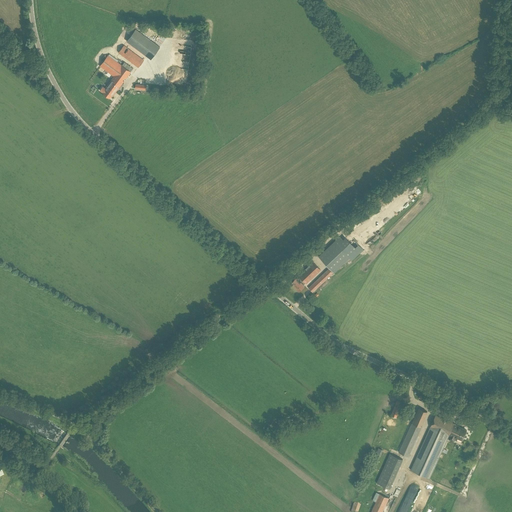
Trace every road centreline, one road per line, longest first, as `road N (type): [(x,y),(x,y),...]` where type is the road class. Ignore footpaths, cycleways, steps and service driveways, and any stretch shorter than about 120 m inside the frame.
road 1 (tertiary): [(511,434),(330,338),(80,119),(41,55),(30,0)]
road 2 (track): [(511,88),(78,427)]
